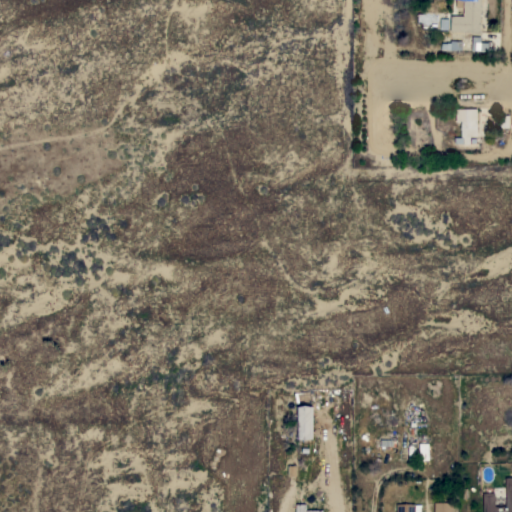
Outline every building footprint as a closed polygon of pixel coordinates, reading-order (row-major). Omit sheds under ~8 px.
[(480,0),(480,5),(481,5),(481,9),(480,9),(479,31),(449,30),(450,15),(463,15),(463,6),(455,6),(455,0),(480,0)] [(479,50),(479,49),(474,49),(474,50),(471,50),(471,35),(480,36),(479,41),(487,42),(487,51),(479,50)] [(461,49),(455,49),(455,50),(440,49),(441,42),(446,43),(446,42),(450,42),(450,40),(461,40),(461,49)] [(476,108),(476,136),(469,136),(469,142),(454,143),(454,137),(460,136),(460,121),(455,121),(455,108),(476,108)] [(508,126),(499,127),(498,114),(508,114),(508,126)] [(312,438),(296,438),(296,406),(311,406),(312,438)] [(392,439),(395,439),(395,446),(390,446),(390,448),(384,448),(380,448),(380,445),(380,439),(392,439)] [(428,459),(424,459),(424,460),(419,460),(418,442),(423,442),(423,443),(427,442),(428,459)] [(511,511),(482,511),(482,492),(494,492),(494,505),(505,505),(504,476),(511,476),(511,511)] [(452,502),(452,511),(433,511),(433,502),(452,502)] [(322,511),(295,511),(295,503),(305,503),(305,509),(322,509),(322,511)] [(414,503),(414,504),(420,504),(420,511),(396,511),(396,503),(414,503)]
